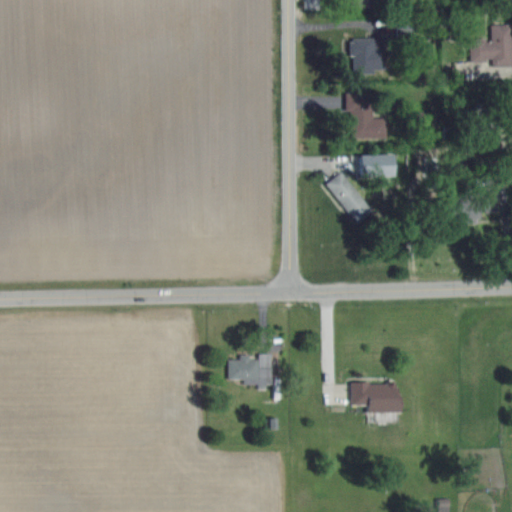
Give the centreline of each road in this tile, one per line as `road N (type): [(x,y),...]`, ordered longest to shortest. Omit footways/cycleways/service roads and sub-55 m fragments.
road 1 (tertiary): [(289,0),(290,291)]
road 2 (tertiary): [(0,297),(290,291)]
road 3 (tertiary): [(511,283),(290,291)]
